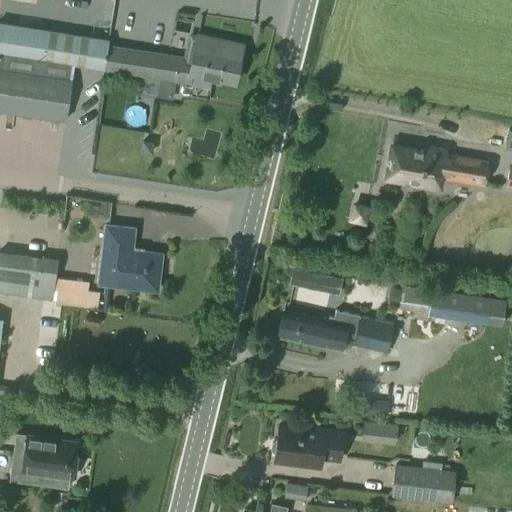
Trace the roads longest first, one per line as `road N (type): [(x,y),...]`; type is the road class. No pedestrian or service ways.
road 1 (tertiary): [(183,511),(307,0)]
road 2 (unknown): [(0,163),(255,209)]
